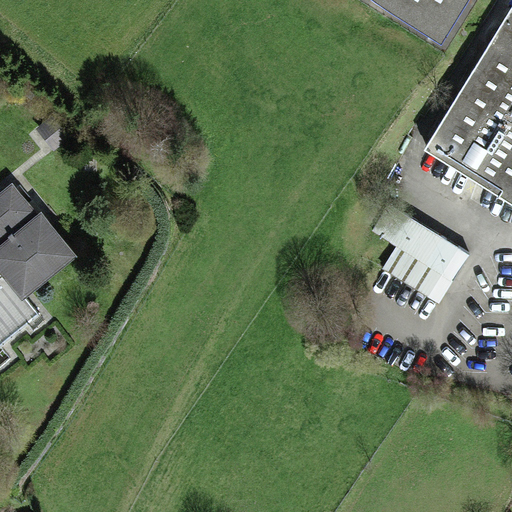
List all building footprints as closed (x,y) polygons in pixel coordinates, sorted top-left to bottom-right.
[(380,0),(431,33),(451,0),(380,0)] [(511,4),(424,144),(511,199),(511,4)] [(9,186),(0,193),(0,274),(6,270),(0,262),(0,246),(36,219),(9,186)] [(467,255),(389,208),(374,233),(395,246),(383,266),(440,300),(467,255)] [(36,219),(0,246),(0,262),(6,270),(24,293),(75,253),(43,213),(36,219)]
